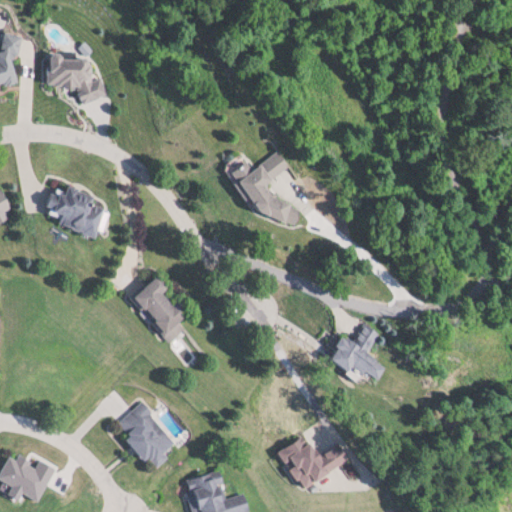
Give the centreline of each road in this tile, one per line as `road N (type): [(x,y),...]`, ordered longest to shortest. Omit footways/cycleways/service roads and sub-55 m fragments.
road 1 (residential): [(256,309),(134,162),(93,139),(0,129)]
road 2 (residential): [(0,422),(36,425),(83,454),(126,511)]
